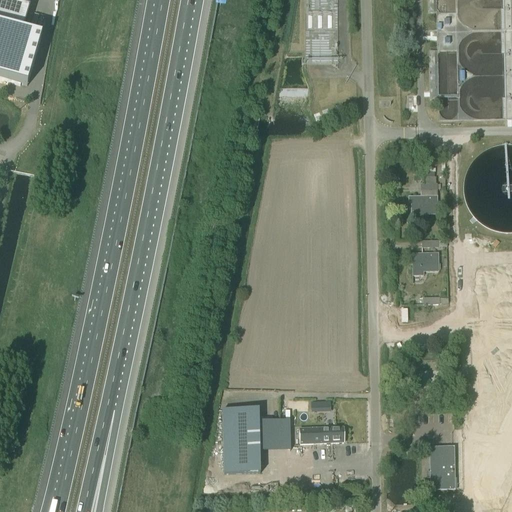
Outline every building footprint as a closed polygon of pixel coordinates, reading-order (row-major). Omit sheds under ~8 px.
[(0,79),(27,87),(42,37),(0,25),(0,79)] [(437,216),(436,197),(434,197),(434,191),(436,191),(436,186),(420,186),(420,198),(408,198),(408,204),(410,204),(411,220),(422,220),(422,216),(437,216)] [(437,255),(411,256),(412,278),(422,278),(422,274),(438,274),(437,255)] [(437,306),(409,306),(409,326),(437,325),(437,306)] [(222,411),(223,476),(260,475),(258,410),(222,411)] [(292,438),(290,427),(279,429),(281,440),(292,438)] [(342,429),(299,430),(299,446),(343,445),(342,429)] [(453,449),(429,449),(429,493),(438,493),(438,499),(444,498),(444,492),(454,492),(453,449)] [(330,477),(329,451),(306,451),(306,478),(330,477)]
